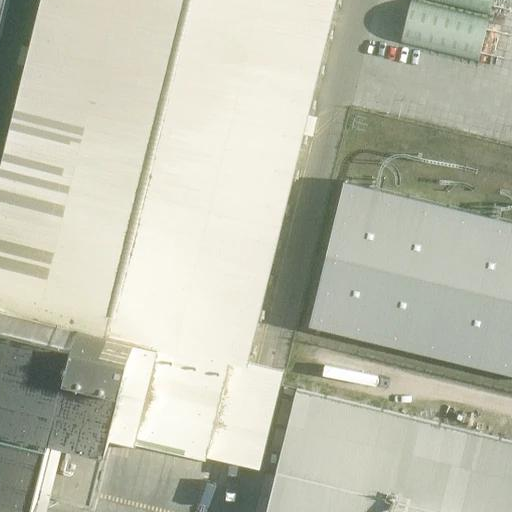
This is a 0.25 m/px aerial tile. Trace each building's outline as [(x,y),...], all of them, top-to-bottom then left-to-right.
[(43,0),(0,180),(0,304),(158,342),(135,437),(139,438),(140,438),(141,436),(156,440),(156,442),(164,444),(164,442),(180,446),(179,447),(187,449),(188,447),(203,451),(203,453),(207,454),(231,359),(244,363),(245,360),(335,0),(43,0)] [(479,60),(493,0),(410,0),(401,41),(479,60)] [(310,324),(511,372),(511,220),(344,181),(310,324)] [(0,409),(76,428),(78,423),(107,430),(109,430),(111,431),(117,432),(118,430),(133,434),(133,436),(135,437),(158,342),(0,304),(0,409)] [(266,511),(511,511),(511,441),(297,389),(266,511)] [(0,484),(38,494),(40,495),(40,492),(41,492),(42,492),(51,494),(60,496),(76,428),(0,409),(0,484)] [(76,428),(60,496),(91,504),(92,498),(102,458),(100,457),(107,430),(78,423),(76,428)]
